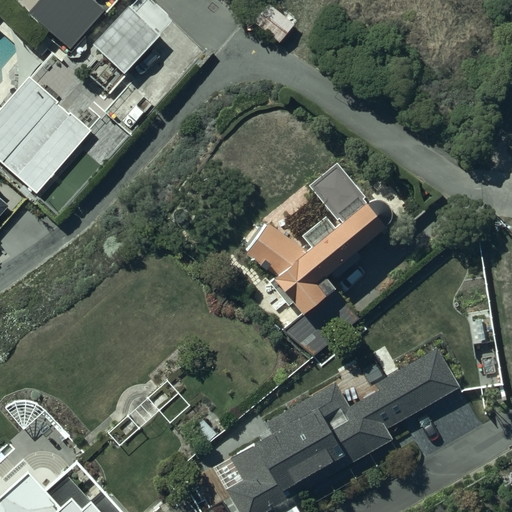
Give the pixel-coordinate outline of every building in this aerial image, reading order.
[(95,29),(69,7),(42,38),(68,60),(95,29)] [(128,14),(92,53),(123,82),(160,44),(128,14)] [(267,14),(253,32),(277,52),(291,34),(267,14)] [(26,87),(0,116),(0,172),(30,200),(85,139),(26,87)] [(373,214),(369,215),(366,216),(335,177),(309,198),(339,235),(305,261),(265,233),(244,261),(276,284),(271,288),(302,328),(284,342),(312,365),(357,330),(323,286),(384,239),(382,237),(385,234),(386,231),(387,228),(387,225),(386,222),(385,219),(382,216),(379,215),(376,214),(373,214)] [(217,476),(237,511),(277,511),(390,448),(384,437),(459,394),(435,352),(370,389),(375,397),(347,413),(333,389),(264,428),(273,444),(217,476)] [(93,511),(92,510),(90,511),(73,511),(70,508),(65,511),(55,511),(28,481),(0,505),(0,511),(93,511)]
